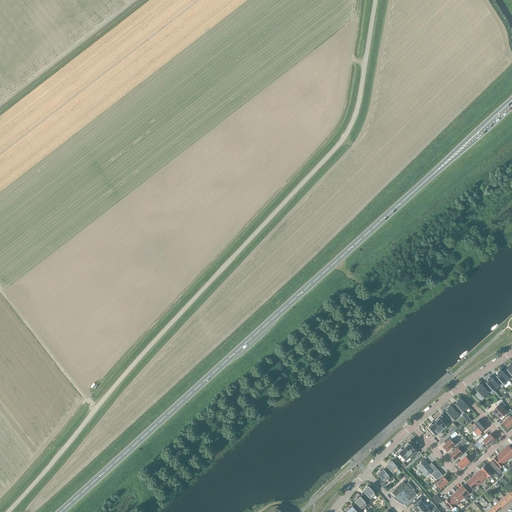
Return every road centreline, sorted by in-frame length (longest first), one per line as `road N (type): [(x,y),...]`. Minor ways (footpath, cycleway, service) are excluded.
road 1 (unclassified): [(8,511),(340,142),(358,102),(375,0)]
road 2 (trunk): [(60,511),(511,103)]
